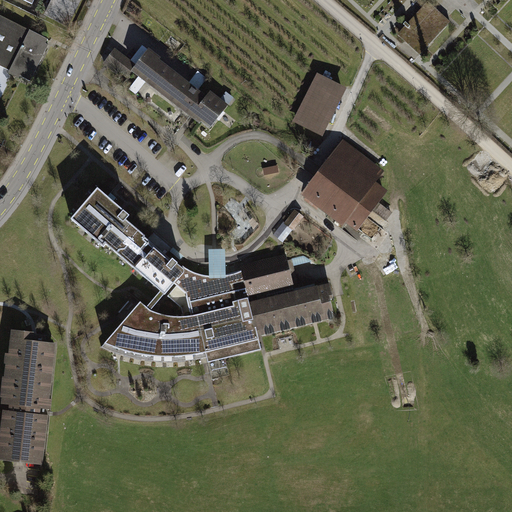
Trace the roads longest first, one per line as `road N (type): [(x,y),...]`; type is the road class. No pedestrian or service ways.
road 1 (residential): [(320,0),(511,167)]
road 2 (tertiary): [(109,0),(0,205)]
